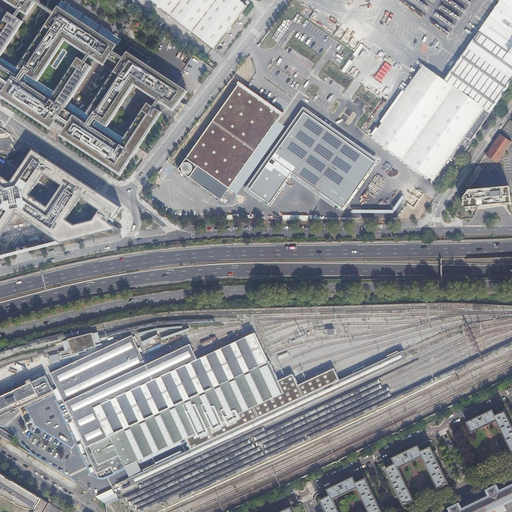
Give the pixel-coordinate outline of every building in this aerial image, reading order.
[(35,0),(0,0),(0,88),(2,90),(0,93),(0,94),(51,128),(53,124),(63,130),(60,134),(120,173),(160,111),(155,107),(152,105),(147,102),(124,138),(106,126),(133,84),(156,99),(159,101),(172,109),(187,90),(146,64),(149,58),(130,46),(122,57),(118,64),(86,113),(68,101),(95,59),(104,64),(108,58),(113,50),(115,47),(117,44),(57,6),(56,8),(53,11),(52,14),(17,68),(0,56),(0,53),(34,2),(35,0)] [(52,14),(53,11),(35,0),(34,2),(52,14)] [(149,0),(213,49),(247,6),(238,0),(149,0)] [(404,92),(375,132),(363,148),(350,166),(383,189),(413,210),(464,138),(470,142),(511,82),(511,0),(501,0),(477,34),(474,32),(472,35),(475,37),(458,62),(443,81),(429,70),(427,68),(424,67),(422,65),(405,89),(404,92)] [(61,1),(57,6),(117,44),(120,39),(61,1)] [(118,64),(122,57),(113,50),(108,58),(118,64)] [(385,86),(389,80),(349,79),(345,76),(344,76),(340,74),(339,76),(344,79),(339,79),(339,84),(366,101),(371,101),(373,98),(373,93),(377,96),(382,89),(382,86),(385,86)] [(278,118),(234,87),(182,161),(226,192),(278,118)] [(350,166),(363,148),(307,108),(293,129),(334,158),(349,169),(381,192),(383,189),(350,166)] [(278,118),(226,192),(229,195),(281,121),(278,118)] [(234,198),(238,201),(290,127),(286,124),(234,198)] [(252,211),(266,221),(269,221),(293,187),(307,196),(334,158),(293,129),(290,127),(238,201),(252,211)] [(486,156),(496,163),(511,142),(501,135),(486,156)] [(0,259),(118,229),(113,225),(111,223),(114,219),(122,208),(33,149),(11,182),(0,174),(0,259)] [(327,199),(358,222),(360,222),(381,192),(349,169),(327,199)] [(510,186),(468,189),(462,198),(463,199),(464,209),(511,204),(510,186)] [(169,210),(174,205),(169,201),(165,207),(169,210)] [(110,468),(120,491),(132,485),(403,359),(402,356),(398,348),(395,342),(393,337),(303,379),(306,385),(285,394),(289,403),(228,432),(225,426),(221,416),(217,409),(213,401),(210,393),(208,390),(217,386),(223,383),(232,379),(238,376),(247,372),(253,369),(258,367),(264,364),(261,356),(257,348),(253,340),(251,335),(245,338),(240,340),(234,343),(224,348),(218,351),(209,355),(203,358),(195,361),(192,356),(189,349),(188,346),(144,367),(141,361),(138,354),(134,346),(131,340),(130,338),(49,375),(63,405),(83,449),(96,475),(110,468)] [(0,398),(0,410),(12,406),(14,410),(51,393),(44,378),(0,398)] [(491,409),(465,421),(470,432),(495,420),(511,452),(511,451),(511,429),(503,410),(494,415),(491,409)] [(9,435),(0,429),(0,436),(6,440),(9,435)] [(385,468),(403,504),(411,500),(396,468),(421,456),(437,488),(447,483),(429,446),(419,451),(416,445),(391,457),(394,463),(385,468)] [(39,503),(42,498),(5,476),(0,472),(0,493),(3,496),(4,495),(13,501),(13,500),(16,502),(16,503),(18,504),(20,505),(24,507),(28,508),(33,508),(36,508),(39,503)] [(351,476),(326,489),(329,495),(319,499),(325,511),(337,511),(331,499),(356,487),(368,511),(380,511),(364,478),(354,482),(351,476)] [(457,502),(447,507),(449,511),(485,511),(493,508),(495,511),(501,511),(506,510),(503,504),(511,499),(511,484),(498,491),(495,484),(484,489),(487,496),(460,509),(457,502)] [(43,511),(49,503),(42,499),(39,503),(33,511),(43,511)]
